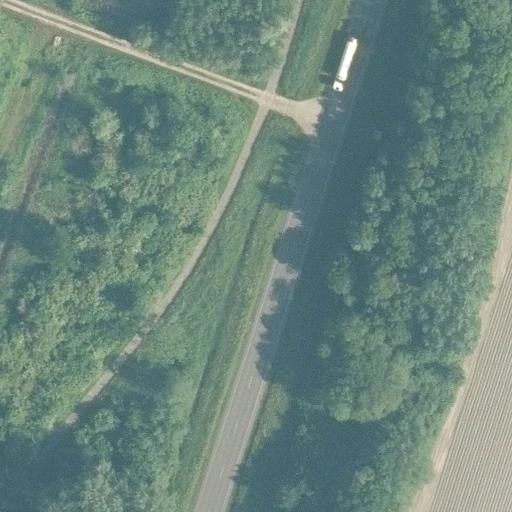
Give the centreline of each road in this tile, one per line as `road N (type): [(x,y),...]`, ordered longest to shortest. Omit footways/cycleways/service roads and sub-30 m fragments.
road 1 (secondary): [(217,511),(338,132)]
road 2 (unclassified): [(338,132),(0,9)]
road 3 (secondary): [(338,132),(378,0)]
